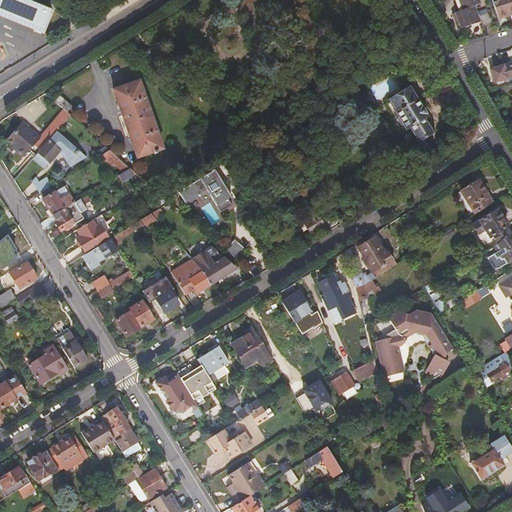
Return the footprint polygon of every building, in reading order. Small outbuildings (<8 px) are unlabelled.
[(0,0),(0,16),(8,20),(42,34),(51,11),(37,6),(22,0),(0,0)] [(463,29),(479,25),(474,5),(477,4),(475,0),(459,0),(463,11),(458,13),(453,14),(456,22),(460,21),(463,29)] [(459,0),(454,0),(458,13),(463,11),(459,0)] [(511,0),(491,0),(497,18),(511,13),(511,0)] [(480,15),(483,24),(491,21),(488,13),(480,15)] [(511,76),(511,62),(491,69),(495,82),(511,76)] [(138,157),(163,149),(139,81),(114,90),(138,157)] [(426,116),(409,88),(390,100),(396,109),(394,110),(406,128),(409,126),(419,140),(431,132),(422,119),(426,116)] [(60,96),(56,101),(64,109),(67,111),(72,106),(60,96)] [(67,111),(64,109),(34,143),(40,149),(64,122),(70,114),(67,111)] [(18,148),(17,149),(23,155),(39,137),(23,120),(7,137),(14,144),(18,148)] [(40,149),(33,158),(44,167),(60,149),(71,166),(85,157),(64,122),(40,149)] [(110,149),(106,146),(98,151),(101,155),(110,149)] [(114,164),(119,157),(110,149),(101,155),(102,156),(113,166),(114,164)] [(123,172),(131,167),(119,157),(114,164),(123,172)] [(126,180),(136,173),(131,167),(123,172),(120,174),(126,180)] [(186,202),(198,195),(203,202),(210,197),(219,212),(231,205),(227,199),(233,195),(216,168),(179,190),(186,202)] [(34,184),(39,192),(50,186),(52,184),(47,176),(39,181),(34,184)] [(52,184),(50,186),(54,192),(65,185),(61,179),(52,184)] [(475,214),(493,202),(478,179),(460,191),(475,214)] [(50,186),(39,192),(50,210),(54,216),(75,202),(65,185),(54,192),(50,186)] [(89,201),(86,196),(81,199),(84,204),(89,201)] [(159,206),(165,202),(162,198),(156,202),(159,206)] [(84,204),(81,199),(75,202),(54,216),(57,221),(56,222),(61,231),(73,223),(74,225),(85,218),(82,212),(87,209),(84,204)] [(175,206),(170,201),(152,213),(156,218),(175,206)] [(493,245),(510,234),(507,227),(508,226),(497,208),(481,219),(480,217),(473,222),(479,233),(481,232),(490,246),(493,245)] [(156,218),(152,213),(142,219),(147,226),(157,219),(156,218)] [(332,230),(339,226),(339,220),(335,213),(322,220),(318,213),(304,222),(313,236),(327,227),(329,229),(332,230)] [(113,231),(102,214),(78,230),(82,235),(78,238),(87,253),(98,246),(110,238),(108,234),(113,231)] [(147,226),(142,219),(133,224),(137,229),(139,234),(148,228),(147,226)] [(137,229),(133,224),(117,234),(121,240),(137,229)] [(455,232),(452,228),(438,237),(441,241),(455,232)] [(511,232),(510,234),(493,245),(503,261),(505,260),(507,263),(511,259),(511,232)] [(117,234),(111,238),(116,246),(122,242),(121,240),(117,234)] [(367,242),(365,239),(357,244),(365,258),(364,259),(372,273),(394,259),(388,249),(384,252),(375,237),(367,242)] [(20,251),(12,238),(0,245),(0,259),(3,258),(9,267),(23,259),(18,251),(20,251)] [(111,238),(110,238),(98,246),(106,258),(118,250),(116,246),(111,238)] [(226,251),(237,261),(245,252),(234,242),(226,251)] [(204,272),(212,285),(224,277),(224,276),(236,269),(213,248),(194,260),(204,272)] [(352,257),(350,248),(347,250),(355,287),(364,284),(371,280),(375,277),(373,273),(367,277),(366,273),(362,274),(358,256),(352,257)] [(396,264),(394,259),(372,273),(373,273),(375,277),(396,264)] [(199,293),(212,285),(204,272),(194,260),(172,274),(186,296),(197,290),(199,293)] [(37,277),(27,261),(10,271),(10,272),(16,283),(20,289),(31,282),(30,281),(37,277)] [(131,269),(127,264),(106,278),(109,283),(131,269)] [(134,275),(131,269),(109,283),(112,289),(134,275)] [(8,288),(16,283),(10,272),(1,278),(8,288)] [(334,275),(319,282),(326,298),(341,291),(341,294),(348,291),(344,283),(341,284),(340,282),(337,283),(334,275)] [(93,283),(98,290),(109,283),(106,278),(104,276),(93,283)] [(138,282),(145,293),(151,289),(144,278),(138,282)] [(511,278),(500,286),(507,298),(510,296),(511,300),(511,334),(506,339),(511,348),(511,347),(511,278)] [(374,285),(371,280),(364,284),(355,287),(359,300),(367,298),(366,292),(368,292),(373,288),(375,293),(380,290),(376,283),(374,285)] [(446,303),(433,282),(424,287),(440,314),(449,308),(446,303)] [(48,297),(40,283),(28,290),(36,305),(48,297)] [(109,283),(98,290),(103,298),(114,291),(112,289),(109,283)] [(10,289),(0,295),(0,306),(5,304),(15,298),(10,289)] [(165,313),(180,304),(171,289),(156,299),(165,313)] [(299,291),(282,301),(296,322),(312,312),(299,291)] [(449,308),(462,300),(456,291),(452,294),(454,297),(446,303),(449,308)] [(480,299),(476,292),(463,300),(467,307),(480,299)] [(131,308),(142,327),(155,319),(143,300),(131,308)] [(18,318),(12,307),(2,313),(8,323),(18,318)] [(284,340),(300,330),(296,322),(293,324),(283,307),(264,319),(274,336),(280,332),(284,340)] [(126,337),(142,327),(131,308),(130,308),(131,311),(116,320),(126,337)] [(451,348),(431,315),(415,311),(408,315),(401,312),(400,310),(388,317),(394,328),(394,330),(376,341),(383,370),(392,369),(393,367),(395,367),(396,365),(397,363),(398,357),(396,347),(398,346),(401,345),(404,341),(404,338),(413,332),(426,335),(431,344),(428,346),(433,355),(424,373),(426,374),(428,369),(434,372),(435,369),(442,373),(449,361),(443,358),(446,352),(451,348)] [(263,343),(253,327),(247,330),(249,334),(232,344),(247,368),(260,359),(263,366),(273,360),(270,354),(263,343)] [(269,339),(263,343),(270,354),(275,350),(269,339)] [(63,349),(75,368),(88,360),(76,340),(63,349)] [(68,368),(53,343),(43,349),(46,354),(30,365),(41,384),(58,373),(59,374),(68,368)] [(213,349),(198,358),(202,365),(210,377),(214,374),(214,372),(228,363),(218,346),(217,347),(215,345),(212,347),(213,349)] [(303,347),(308,356),(312,353),(306,345),(303,347)] [(402,369),(398,346),(396,347),(398,357),(397,363),(396,365),(395,367),(393,367),(392,369),(383,370),(384,374),(402,369)] [(301,361),(308,356),(303,347),(296,352),(301,361)] [(504,362),(500,355),(474,371),(479,378),(486,374),(491,382),(499,377),(504,373),(506,372),(508,375),(511,372),(511,370),(505,361),(504,362)] [(373,360),(355,370),(357,375),(375,367),(373,360)] [(192,364),(178,373),(180,376),(198,406),(206,401),(204,397),(210,393),(209,391),(216,386),(210,377),(202,365),(195,369),(192,364)] [(346,372),(332,382),(340,395),(355,386),(346,372)] [(0,402),(3,408),(26,393),(16,376),(0,385),(0,402)] [(198,406),(180,376),(171,382),(167,377),(157,383),(162,391),(165,391),(164,395),(167,400),(167,401),(167,402),(174,414),(179,415),(192,407),(194,410),(198,407),(198,406)] [(324,377),(302,385),(314,414),(335,406),(324,377)] [(224,400),(228,407),(238,401),(234,394),(224,400)] [(262,406),(258,399),(243,408),(242,406),(237,409),(236,408),(231,411),(237,421),(249,414),(262,406)] [(498,410),(505,406),(501,400),(495,404),(498,410)] [(390,429),(383,402),(378,405),(385,431),(390,429)] [(269,417),(262,406),(249,414),(257,425),(269,417)] [(117,407),(101,417),(103,421),(115,440),(122,452),(138,442),(138,441),(117,407)] [(198,418),(203,415),(198,407),(194,410),(198,418)] [(237,421),(231,411),(210,424),(211,425),(204,429),(205,431),(197,436),(201,443),(207,440),(224,429),(237,421)] [(198,418),(202,424),(207,421),(203,415),(198,418)] [(115,440),(103,421),(94,427),(90,430),(89,428),(80,433),(93,453),(94,453),(99,461),(109,454),(105,447),(115,440)] [(224,429),(207,440),(216,454),(222,450),(227,452),(231,459),(246,450),(244,448),(251,443),(244,432),(236,437),(235,441),(230,440),(224,429)] [(53,448),(48,451),(58,466),(63,463),(66,469),(88,456),(75,435),(67,440),(66,438),(52,446),(53,448)] [(500,459),(511,451),(511,449),(503,436),(490,444),(493,449),(471,464),(481,480),(503,466),(500,459)] [(142,448),(138,442),(122,452),(126,459),(142,448)] [(342,472),(327,447),(308,459),(312,466),(322,460),(333,478),(342,472)] [(58,466),(48,451),(43,455),(41,453),(32,459),(34,463),(29,465),(39,481),(53,472),(52,470),(58,466)] [(291,469),(292,469),(288,462),(280,468),(284,474),(291,469)] [(138,478),(144,474),(137,464),(132,467),(138,478)] [(237,503),(250,495),(264,486),(258,477),(254,476),(246,464),(228,475),(234,484),(230,486),(235,494),(232,496),(237,503)] [(0,478),(0,490),(4,498),(20,488),(30,482),(24,472),(23,473),(19,466),(0,478)] [(167,488),(155,468),(144,474),(138,478),(129,483),(141,502),(148,498),(149,499),(167,488)] [(298,480),(291,469),(284,474),(291,485),(298,480)] [(127,483),(136,477),(132,470),(123,476),(127,483)] [(30,482),(20,488),(23,494),(34,487),(30,482)] [(227,488),(232,496),(235,494),(230,486),(227,488)] [(443,489),(420,497),(425,511),(469,511),(471,511),(464,492),(446,499),(443,489)] [(163,499),(161,496),(150,502),(155,511),(182,511),(171,493),(163,499)] [(237,503),(231,507),(234,511),(259,511),(260,511),(258,508),(262,505),(259,499),(255,502),(250,495),(237,503)] [(51,499),(44,503),(50,511),(56,508),(51,499)] [(303,511),(307,510),(300,499),(288,506),(291,511),(303,511)] [(93,500),(83,507),(85,510),(96,504),(93,500)] [(400,511),(402,511),(397,503),(384,511),(400,511)]
